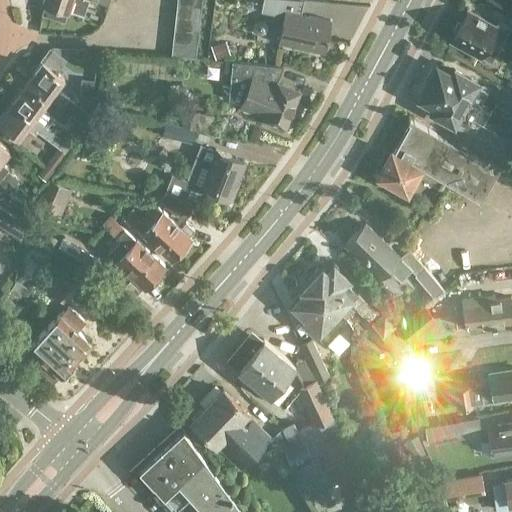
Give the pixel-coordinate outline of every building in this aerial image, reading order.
[(37,0),(37,1),(67,11),(71,0),(76,0),(81,2),(81,0),(87,0),(96,3),(97,0),(37,0)] [(300,16),(303,1),(287,0),(262,0),(260,13),(284,18),(278,43),(324,53),(328,37),(326,37),(330,22),(300,16)] [(511,2),(511,1),(508,0),(486,0),(485,3),(506,14),(511,2)] [(176,4),(175,17),(199,19),(201,7),(176,4)] [(456,33),(451,41),(480,57),(480,56),(491,62),(510,27),(499,21),(496,27),(468,11),(461,24),(458,23),(453,32),(456,33)] [(198,32),(199,19),(175,17),(174,29),(198,32)] [(174,29),(172,42),(196,45),(198,32),(174,29)] [(195,58),(196,45),(172,42),(171,55),(195,58)] [(42,61),(26,82),(49,99),(68,113),(70,115),(71,114),(83,122),(89,114),(56,89),(64,78),(42,61)] [(285,129),(300,90),(277,81),(282,66),(232,62),(231,72),(252,75),(239,110),(262,118),(262,120),(285,129)] [(436,67),(435,69),(433,68),(427,77),(429,78),(427,83),(476,109),(485,92),(474,86),(476,82),(454,70),(451,75),(436,67)] [(70,115),(68,113),(49,99),(26,82),(11,102),(33,118),(34,118),(41,108),(63,125),(70,115)] [(425,86),(423,85),(417,95),(420,97),(419,98),(434,107),(431,112),(453,124),(455,120),(467,126),(476,109),(427,83),(425,86)] [(33,118),(11,102),(0,116),(0,125),(18,139),(26,128),(35,134),(37,131),(64,151),(69,144),(34,118),(33,118)] [(504,112),(491,105),(481,124),(494,131),(494,130),(506,136),(511,124),(511,117),(504,113),(504,112)] [(217,118),(187,113),(185,125),(215,131),(217,118)] [(443,181),(479,202),(491,182),(500,167),(487,160),(486,163),(437,135),(409,119),(406,124),(409,125),(394,153),(414,164),(414,165),(428,173),(424,180),(439,189),(443,181)] [(161,135),(193,143),(196,130),(164,122),(161,135)] [(0,145),(0,177),(13,187),(18,180),(7,171),(8,169),(0,163),(0,162),(8,152),(0,145)] [(214,152),(203,147),(197,162),(209,166),(200,188),(230,199),(245,161),(215,150),(214,152)] [(376,178),(407,195),(417,177),(424,180),(428,173),(414,165),(414,164),(394,153),(391,151),(382,166),(379,166),(377,171),(378,174),(376,178)] [(50,157),(43,167),(51,173),(58,163),(56,161),(50,157)] [(178,165),(171,183),(186,189),(193,171),(178,165)] [(44,182),(51,173),(43,167),(36,176),(42,181),(44,182)] [(0,187),(8,193),(13,187),(0,177),(0,187)] [(511,183),(505,179),(499,187),(511,197),(511,183)] [(60,216),(71,189),(51,180),(43,191),(36,206),(60,216)] [(160,200),(183,220),(192,211),(175,195),(166,193),(160,200)] [(194,230),(185,222),(180,228),(154,203),(142,216),(132,207),(123,218),(134,228),(135,227),(142,234),(170,260),(179,250),(185,250),(191,245),(190,239),(191,238),(189,236),(194,230)] [(0,206),(0,225),(21,238),(24,221),(8,212),(0,206)] [(345,247),(346,246),(362,262),(360,264),(378,281),(388,270),(400,282),(412,270),(365,225),(366,225),(365,224),(344,246),(345,247)] [(133,278),(128,284),(136,293),(142,287),(144,288),(150,288),(155,282),(155,276),(164,266),(136,240),(136,241),(124,229),(115,238),(119,242),(107,255),(133,278)] [(99,258),(61,237),(53,251),(91,272),(99,258)] [(366,303),(366,302),(355,293),(357,291),(347,282),(348,280),(333,266),(326,274),(322,270),(320,272),(318,270),(309,279),(311,281),(310,283),(330,302),(330,305),(337,312),(347,301),(358,311),(366,303)] [(443,290),(424,268),(414,276),(433,299),(443,290)] [(67,283),(56,296),(65,304),(76,291),(67,283)] [(334,315),(337,312),(330,305),(330,302),(310,283),(302,291),(304,293),(292,306),(306,319),(302,323),(325,345),(345,324),(334,315)] [(456,328),(441,330),(442,338),(468,334),(467,329),(490,325),(491,327),(496,327),(496,324),(511,322),(511,308),(511,298),(494,300),(493,296),(463,300),(464,312),(454,313),(456,328)] [(59,375),(60,376),(67,375),(73,369),(72,363),(90,344),(75,330),(84,322),(68,307),(60,316),(59,315),(29,347),(47,364),(40,371),(52,382),(59,375)] [(399,330),(380,307),(374,312),(372,309),(364,316),(370,323),(396,354),(403,346),(408,342),(399,330)] [(424,308),(399,330),(408,342),(411,340),(428,338),(441,328),(424,308)] [(300,345),(317,381),(328,376),(311,340),(300,345)] [(238,364),(239,370),(238,371),(269,398),(269,397),(284,409),(298,391),(314,425),(297,433),(301,441),(284,449),(292,466),(293,465),(309,494),(358,471),(333,416),(331,417),(324,404),(325,403),(315,381),(305,386),(294,367),(263,341),(263,342),(256,342),(251,345),(246,348),(242,353),(239,358),(238,364)] [(489,380),(480,381),(483,399),(492,397),(493,402),(510,399),(510,398),(511,397),(511,370),(489,375),(489,380)] [(410,404),(417,428),(427,425),(420,401),(427,399),(423,383),(403,389),(407,405),(410,404)] [(472,409),(471,407),(471,405),(469,389),(468,389),(455,391),(458,411),(472,409)] [(240,468),(269,438),(245,415),(247,413),(222,390),(191,423),(215,446),(216,444),(240,468)] [(461,438),(458,422),(424,428),(427,443),(461,438)] [(501,455),(511,453),(511,424),(497,427),(497,428),(487,429),(491,455),(501,454),(501,455)] [(175,511),(242,511),(182,429),(171,440),(138,470),(175,511)] [(442,495),(482,487),(480,475),(440,483),(442,495)] [(495,499),(507,497),(509,505),(511,504),(511,480),(505,481),(505,485),(493,487),(495,499)]
